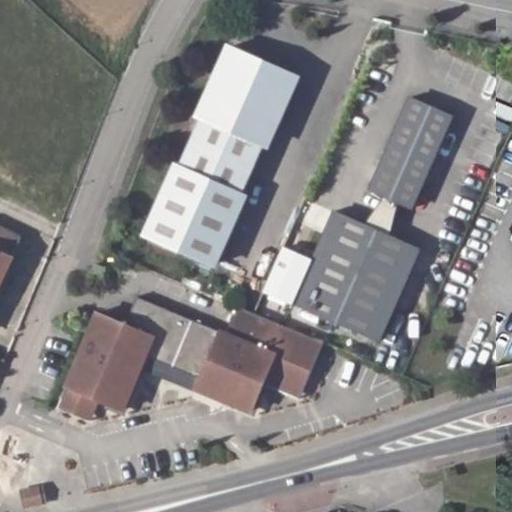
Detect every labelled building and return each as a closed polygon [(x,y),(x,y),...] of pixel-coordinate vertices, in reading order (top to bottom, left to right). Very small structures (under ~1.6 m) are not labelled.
[(168,163),(136,232),(204,263),(237,194),(233,193),(257,142),(260,144),(292,74),(266,63),(265,66),(248,58),(249,54),(224,43),(191,112),(195,114),(171,164),(168,163)] [(265,66),(266,63),(249,54),(248,58),(265,66)] [(446,111),(402,92),(362,185),(377,191),(391,197),(406,204),(446,111)] [(377,191),(357,220),(382,231),(391,197),(377,191)] [(357,220),(327,208),(287,301),(373,338),(413,245),(382,231),(357,220)] [(0,260),(14,231),(0,224),(0,260)] [(85,263),(80,276),(89,280),(95,266),(85,263)] [(115,322),(88,311),(53,400),(85,413),(91,400),(113,409),(132,362),(244,407),(255,380),(283,392),(305,335),(228,303),(216,331),(126,295),(115,322)] [(305,335),(283,392),(292,395),(314,339),(305,335)] [(53,400),(49,407),(82,420),(85,413),(53,400)] [(45,481),(20,488),(25,508),(51,502),(45,481)]
